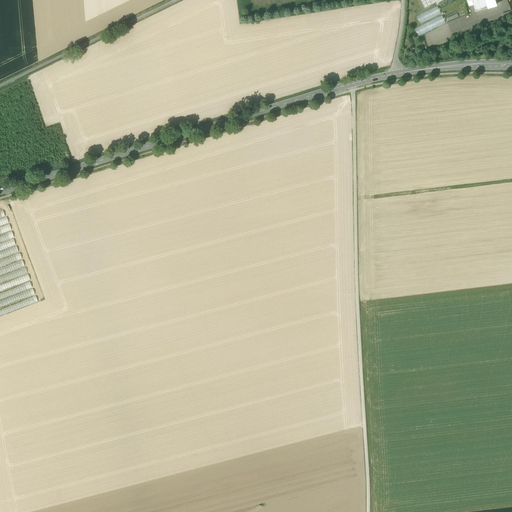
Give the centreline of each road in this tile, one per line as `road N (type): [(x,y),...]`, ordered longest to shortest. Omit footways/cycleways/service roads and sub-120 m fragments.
road 1 (unclassified): [(354,84),(368,511)]
road 2 (secondary): [(354,84),(0,191)]
